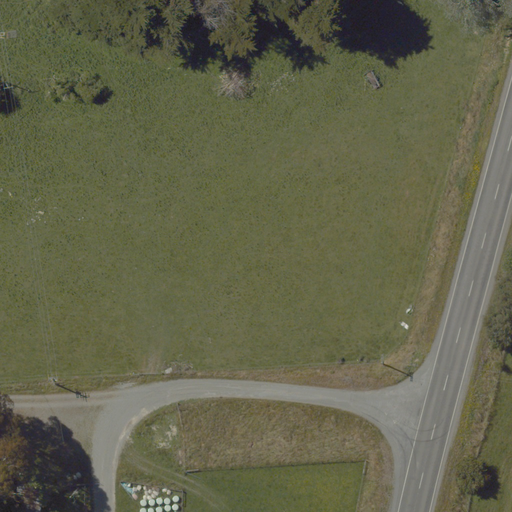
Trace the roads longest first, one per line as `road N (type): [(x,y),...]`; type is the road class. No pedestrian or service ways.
road 1 (residential): [(110,417),(169,390),(223,386),(436,416)]
road 2 (tertiary): [(511,135),(436,416)]
